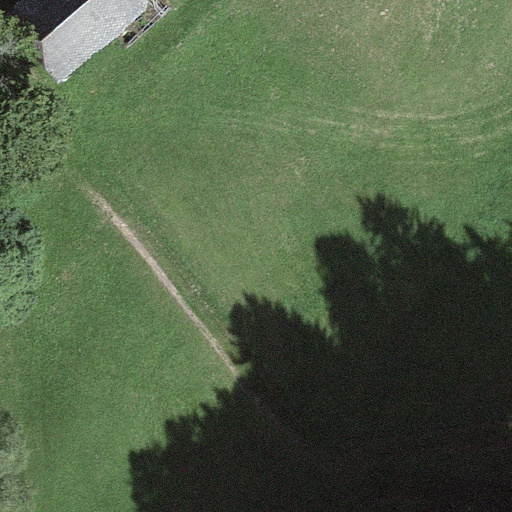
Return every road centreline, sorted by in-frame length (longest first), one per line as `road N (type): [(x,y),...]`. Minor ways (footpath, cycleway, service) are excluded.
road 1 (track): [(0,50),(48,124),(305,441),(340,454),(381,453),(511,433)]
road 2 (track): [(48,124),(170,42),(206,0)]
